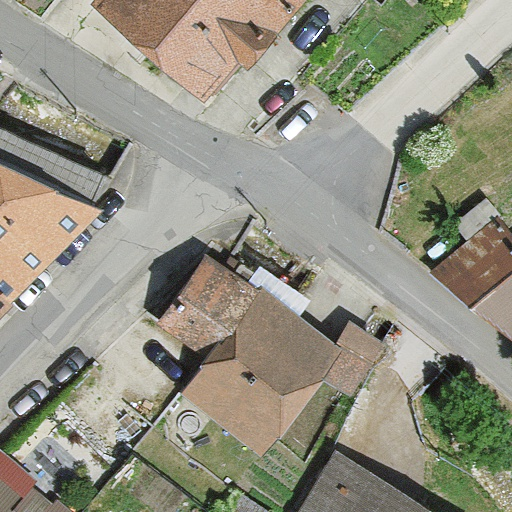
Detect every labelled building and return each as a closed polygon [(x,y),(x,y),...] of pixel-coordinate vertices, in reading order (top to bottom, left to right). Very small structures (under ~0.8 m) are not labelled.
[(98,0),(204,89),(241,45),(251,53),(295,0),(98,0)] [(0,304),(95,208),(102,172),(0,125),(0,304)] [(469,300),(511,261),(511,234),(497,217),(434,271),(469,300)] [(332,344),(205,253),(159,318),(208,354),(182,391),(261,448),(317,369),(347,391),(382,343),(349,319),(332,344)] [(511,261),(469,300),(511,335),(511,261)] [(446,511),(334,449),(298,511),(446,511)] [(0,511),(4,511),(33,479),(0,452),(0,511)]
